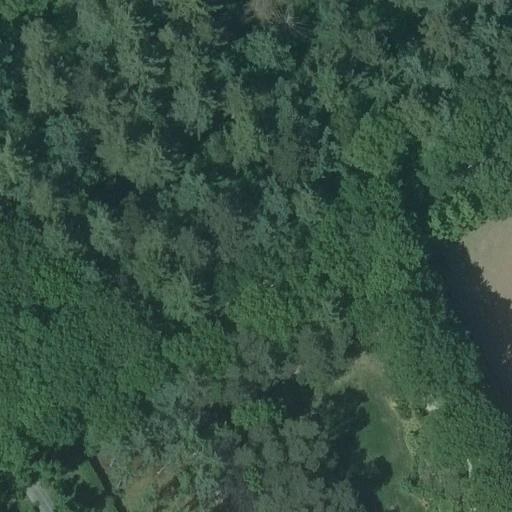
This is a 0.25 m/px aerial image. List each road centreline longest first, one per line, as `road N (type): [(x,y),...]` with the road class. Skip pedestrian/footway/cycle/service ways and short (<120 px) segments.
road 1 (unclassified): [(0,443),(511,150)]
road 2 (track): [(400,212),(510,418)]
road 3 (track): [(152,354),(241,511)]
